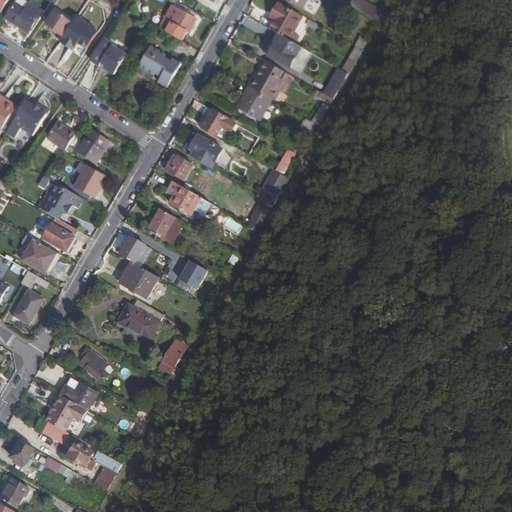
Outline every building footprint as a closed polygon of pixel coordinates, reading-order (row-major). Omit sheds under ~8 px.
[(8,0),(0,0),(0,10),(1,11),(8,0)] [(93,2),(90,0),(83,0),(71,17),(84,26),(90,17),(86,13),(94,2),(93,2)] [(290,0),(292,1),(291,2),(303,9),(307,0),(290,0)] [(363,4),(357,0),(353,0),(350,6),(373,18),(378,9),(365,2),(363,4)] [(26,9),(15,2),(5,18),(28,33),(42,12),(29,4),(26,9)] [(303,16),(279,2),(273,12),(277,14),(275,19),(269,28),(282,36),(289,40),(295,43),(299,36),(293,33),(303,16)] [(190,33),(197,19),(182,11),(172,5),(160,28),(182,41),(187,32),(190,33)] [(385,13),(378,9),(373,18),(379,22),(385,13)] [(73,24),(54,12),(46,25),(65,37),(73,24)] [(289,40),(282,36),(276,46),(274,45),(272,45),(267,53),(268,55),(290,68),(302,47),(295,43),(289,40)] [(92,58),(91,60),(100,66),(102,62),(107,65),(105,68),(115,74),(128,56),(113,46),(114,45),(105,39),(92,58)] [(60,43),(57,50),(44,44),(40,53),(67,65),(73,49),(60,43)] [(166,55),(151,46),(139,67),(154,75),(155,74),(162,77),(159,82),(168,88),(182,64),(173,59),(171,61),(165,58),(166,55)] [(356,47),(343,70),(349,74),(363,51),(356,47)] [(255,77),(250,87),(272,100),(278,90),(282,93),(290,79),(286,76),(287,73),(268,62),(258,79),(255,77)] [(349,74),(343,70),(340,76),(341,77),(337,84),(333,81),(325,95),(326,96),(334,100),(349,74)] [(272,100),(250,87),(238,107),(261,120),(272,100)] [(17,105),(0,94),(0,99),(7,104),(8,103),(15,107),(17,105)] [(334,100),(326,96),(323,101),(331,105),(334,100)] [(0,127),(1,128),(15,107),(8,103),(7,104),(0,99),(0,127)] [(27,101),(6,132),(15,138),(22,128),(33,136),(47,115),(40,110),(41,109),(35,105),(34,106),(27,101)] [(330,107),(324,103),(321,109),(327,112),(330,107)] [(206,116),(209,117),(212,111),(206,107),(202,113),(206,116)] [(327,112),(321,109),(313,123),(319,127),(327,112)] [(207,120),(202,129),(217,137),(222,128),(231,133),(236,124),(212,111),(209,117),(206,116),(205,119),(207,120)] [(313,123),(306,120),(302,127),(314,134),(319,127),(313,123)] [(77,134),(59,123),(48,139),(66,151),(77,134)] [(111,142),(92,130),(78,152),(97,164),(111,142)] [(190,150),(198,135),(195,133),(187,148),(190,150)] [(224,150),(198,135),(190,150),(194,152),(191,157),(212,169),(224,150)] [(295,155),(288,151),(276,171),(283,175),(295,155)] [(194,166),(178,157),(173,165),(169,163),(165,169),(185,181),(194,166)] [(107,177),(87,165),(75,187),(95,199),(100,191),(99,190),(107,177)] [(276,171),(274,170),(259,196),(266,200),(274,204),(289,179),(283,175),(276,171)] [(108,177),(107,177),(99,190),(100,191),(108,177)] [(212,204),(175,183),(171,191),(163,186),(161,189),(174,197),(171,203),(192,215),(195,210),(205,215),(212,204)] [(64,212),(67,214),(70,209),(68,208),(71,204),(74,206),(79,197),(60,185),(49,204),(41,199),(36,206),(56,218),(59,219),(64,212)] [(274,204),(266,200),(258,212),(260,213),(253,227),(259,230),(274,204)] [(161,209),(150,228),(158,233),(156,235),(171,244),(184,223),(161,209)] [(59,219),(56,218),(52,224),(75,237),(79,231),(59,219)] [(52,224),(43,238),(67,252),(75,238),(75,237),(52,224)] [(146,246),(131,237),(126,245),(121,255),(133,262),(136,264),(146,246)] [(58,253),(35,240),(23,260),(46,274),(58,253)] [(133,262),(127,273),(129,275),(131,271),(133,273),(137,265),(136,264),(133,262)] [(208,271),(191,262),(180,280),(198,290),(208,271)] [(127,273),(122,282),(124,283),(123,285),(147,299),(160,278),(137,265),(133,273),(131,271),(129,275),(127,273)] [(29,271),(20,266),(18,271),(26,276),(29,271)] [(38,277),(29,271),(26,276),(22,283),(31,289),(35,283),(38,277)] [(50,283),(38,277),(35,283),(46,289),(50,283)] [(0,304),(4,297),(7,293),(10,287),(0,281),(0,304)] [(44,299),(29,290),(14,316),(29,325),(44,299)] [(165,315),(138,300),(133,308),(129,305),(119,323),(150,341),(165,315)] [(211,308),(206,306),(200,316),(205,319),(211,308)] [(188,348),(176,340),(160,367),(172,374),(183,355),(184,355),(188,348)] [(91,350),(88,347),(81,355),(84,358),(91,350)] [(108,365),(91,350),(84,358),(80,363),(102,383),(109,375),(104,370),(108,365)] [(81,384),(71,379),(67,387),(76,392),(81,384)] [(98,395),(81,384),(76,392),(67,387),(62,395),(63,396),(89,411),(98,395)] [(89,411),(63,396),(47,422),(65,432),(74,417),(89,426),(95,416),(88,412),(89,411)] [(34,450),(20,441),(11,457),(26,466),(34,450)] [(94,454),(77,444),(68,458),(91,471),(96,463),(90,460),(94,454)] [(107,464),(119,472),(123,465),(99,452),(96,456),(99,458),(98,459),(107,464)] [(68,478),(66,481),(75,486),(81,474),(49,457),(45,465),(68,478)] [(119,472),(107,464),(95,484),(108,491),(119,472)] [(29,488),(14,479),(2,499),(17,508),(29,488)] [(1,502),(0,503),(0,511),(16,511),(17,511),(1,502)]
